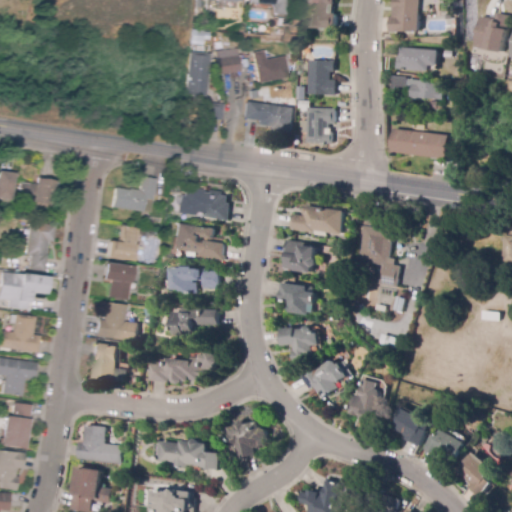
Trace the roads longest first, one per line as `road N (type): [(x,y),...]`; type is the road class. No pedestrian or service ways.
road 1 (tertiary): [(511,202),(0,125)]
road 2 (residential): [(454,511),(398,466),(312,438),(259,377),(249,292),(265,165)]
road 3 (residential): [(89,140),(53,477),(38,511)]
road 4 (residential): [(259,377),(189,409),(63,401)]
road 5 (residential): [(369,0),(363,179)]
